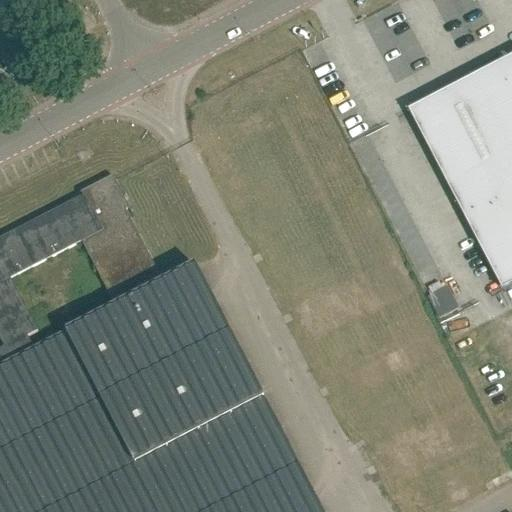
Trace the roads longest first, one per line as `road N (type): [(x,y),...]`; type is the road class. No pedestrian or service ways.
road 1 (unclassified): [(0,146),(145,70)]
road 2 (unclassified): [(145,70),(282,0)]
road 3 (unknown): [(374,94),(511,24)]
